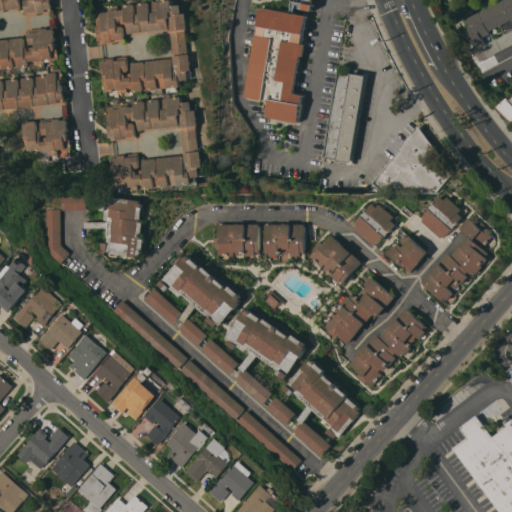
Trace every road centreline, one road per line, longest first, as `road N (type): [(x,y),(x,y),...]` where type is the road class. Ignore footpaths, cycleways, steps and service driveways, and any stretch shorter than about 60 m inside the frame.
road 1 (residential): [(126,294),(203,214),(328,218),(470,343)]
road 2 (residential): [(75,216),(81,251),(340,488)]
road 3 (residential): [(511,295),(318,511)]
road 4 (residential): [(0,338),(196,511)]
road 5 (primary): [(384,0),(421,77),(504,187)]
road 6 (residential): [(75,0),(88,150)]
